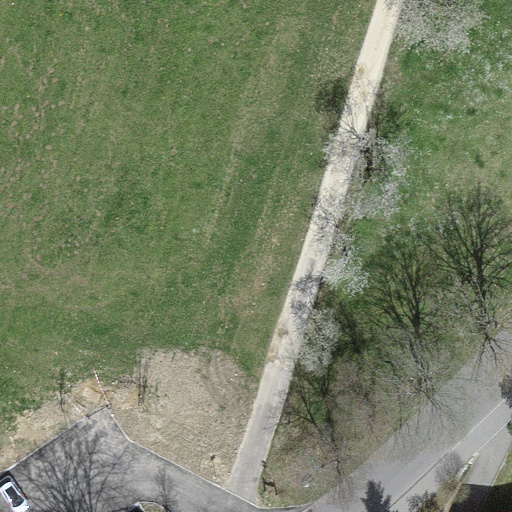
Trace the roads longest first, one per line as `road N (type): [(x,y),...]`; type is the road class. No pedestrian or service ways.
road 1 (unclassified): [(232,511),(384,0)]
road 2 (residential): [(511,362),(353,511)]
